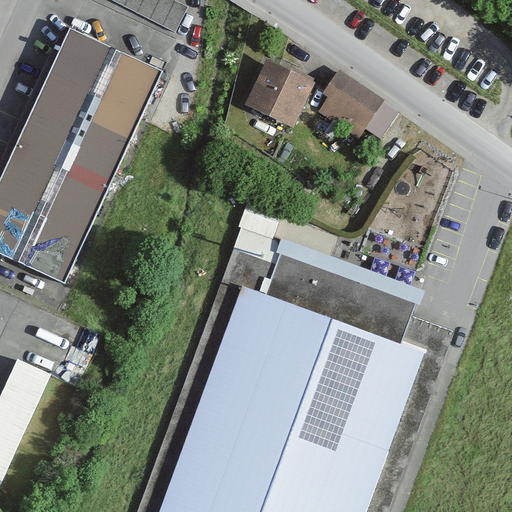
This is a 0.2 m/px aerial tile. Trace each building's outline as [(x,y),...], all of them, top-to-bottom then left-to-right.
[(186,9),(169,0),(107,0),(173,34),(186,9)] [(0,196),(0,253),(70,286),(168,77),(76,34),(0,196)] [(321,86),(272,64),(253,107),(301,129),(321,86)] [(396,111),(341,73),(324,97),(328,100),(319,114),(358,141),(367,129),(378,137),(396,111)] [(274,266),(282,244),(273,241),(284,209),(249,197),(238,228),(241,229),(233,251),(274,266)] [(137,511),(388,511),(454,333),(408,316),(418,291),(354,268),(283,242),(282,244),(274,266),(233,251),(137,511)] [(0,405),(0,498),(57,378),(21,361),(0,405)]
